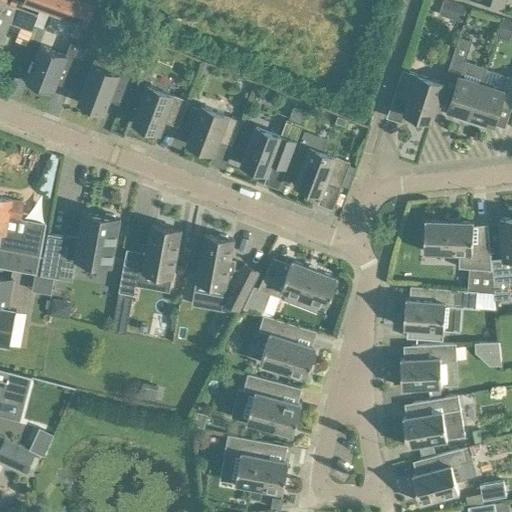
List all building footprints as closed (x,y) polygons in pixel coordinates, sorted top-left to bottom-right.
[(0,0),(0,41),(11,22),(33,31),(39,14),(0,0)] [(22,0),(22,1),(71,19),(78,0),(22,0)] [(455,2),(450,17),(463,21),(467,6),(455,2)] [(511,21),(502,18),(496,36),(510,41),(511,33),(511,21)] [(459,36),(449,65),(462,69),(472,40),(459,36)] [(31,67),(26,80),(53,91),(59,75),(71,80),(69,86),(71,87),(86,47),(71,41),(66,53),(41,43),(35,57),(33,55),(28,66),(31,67)] [(133,72),(95,57),(78,100),(105,110),(109,99),(121,103),(133,72)] [(403,69),(394,95),(408,100),(405,111),(432,120),(444,82),(403,69)] [(459,75),(448,108),(458,112),(456,115),(469,119),(469,121),(482,82),(459,75)] [(482,82),(469,121),(470,121),(470,120),(483,124),(484,120),(494,123),(500,105),(511,109),(511,105),(511,75),(508,75),(503,89),(482,82)] [(178,125),(185,107),(188,99),(147,84),(133,121),(160,131),(164,120),(178,125)] [(232,146),(239,127),(242,120),(202,104),(197,115),(190,112),(184,127),(192,130),(187,142),(214,152),(218,140),(232,146)] [(243,129),(234,155),(243,158),(242,162),(268,172),(273,161),(287,166),(294,148),(303,124),(302,124),(307,110),(294,105),(289,119),(287,118),(281,134),(256,125),(253,133),(243,129)] [(305,129),(288,175),(297,179),(296,183),(322,193),(327,181),(341,187),(351,161),(323,150),(328,137),(305,129)] [(0,230),(17,233),(20,217),(23,201),(11,199),(11,198),(0,195),(0,230)] [(63,256),(94,262),(111,265),(113,256),(120,218),(116,217),(115,214),(106,212),(104,215),(83,211),(78,242),(66,240),(67,235),(48,232),(41,274),(59,277),(63,256)] [(511,216),(500,217),(503,257),(511,256),(511,216)] [(425,219),(424,250),(459,252),(459,266),(492,269),(490,241),(473,241),(474,220),(425,219)] [(127,248),(119,291),(134,294),(139,268),(143,268),(143,270),(158,273),(172,276),(174,266),(181,229),(168,226),(166,223),(160,222),(157,224),(152,223),(146,253),(142,252),(142,251),(127,248)] [(40,254),(44,235),(23,231),(20,250),(40,254)] [(205,233),(194,290),(228,296),(225,302),(233,306),(239,309),(259,270),(245,262),(241,269),(229,267),(234,238),(229,237),(227,234),(220,233),(217,235),(205,233)] [(40,254),(20,250),(0,246),(0,266),(37,273),(40,254)] [(280,296),(282,289),(327,306),(338,276),(292,259),(288,270),(270,263),(258,287),(280,296)] [(511,298),(508,271),(492,272),(495,299),(511,298)] [(10,301),(14,279),(0,276),(0,344),(8,346),(15,309),(4,307),(6,301),(10,301)] [(406,298),(404,326),(408,326),(407,336),(443,339),(444,329),(446,305),(462,306),(476,307),(477,290),(468,289),(418,285),(417,299),(406,298)] [(50,312),(68,315),(71,301),(52,298),(50,312)] [(259,329),(270,333),(261,361),(307,376),(317,346),(298,340),(303,326),(264,313),(259,329)] [(502,363),(500,340),(475,342),(475,351),(490,364),(502,363)] [(412,357),(401,358),(402,386),(441,385),(440,360),(457,359),(456,342),(412,344),(412,357)] [(0,398),(3,399),(22,404),(25,392),(27,387),(29,376),(30,374),(0,366),(0,398)] [(255,391),(247,420),(294,433),(302,403),(284,397),(287,383),(248,372),(244,388),(255,391)] [(408,445),(465,435),(458,394),(412,401),(415,415),(403,416),(408,445)] [(193,425),(204,427),(207,414),(197,411),(193,425)] [(226,452),(240,455),(236,482),(283,491),(289,460),(270,456),(273,441),(228,433),(228,434),(229,435),(226,452)] [(6,439),(0,452),(0,458),(25,470),(33,452),(6,439)] [(48,447),(33,441),(29,448),(44,455),(48,447)] [(473,487),(466,461),(471,459),(467,445),(421,458),(424,471),(413,474),(420,501),(473,487)] [(504,479),(480,483),(483,499),(506,495),(504,479)] [(496,511),(494,501),(468,505),(469,511),(496,511)]
